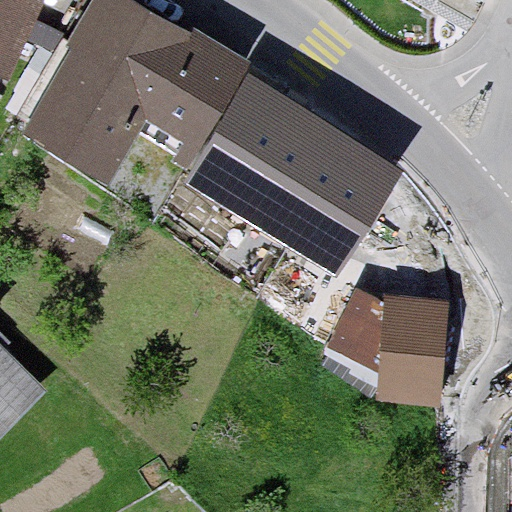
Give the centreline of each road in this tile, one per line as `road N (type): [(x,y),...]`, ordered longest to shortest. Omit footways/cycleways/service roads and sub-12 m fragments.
road 1 (unclassified): [(220,0),(319,62),(422,155)]
road 2 (residential): [(511,354),(476,416),(466,511)]
road 3 (residential): [(511,35),(491,91),(422,155)]
road 4 (unclassified): [(422,155),(511,267)]
